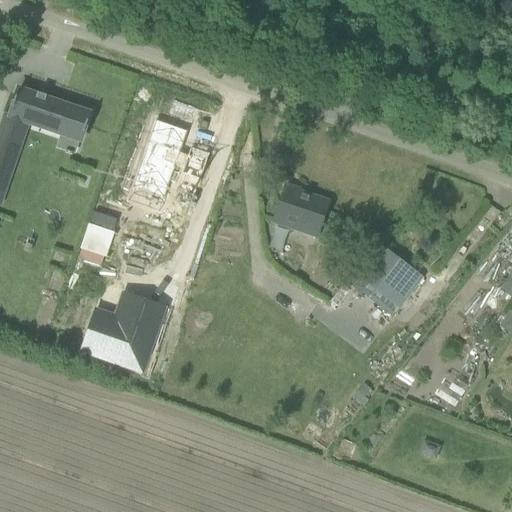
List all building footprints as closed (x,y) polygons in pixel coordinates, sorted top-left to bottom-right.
[(36,97),(18,90),(17,94),(16,98),(15,98),(11,109),(12,110),(10,114),(9,116),(9,117),(5,128),(1,127),(0,127),(0,126),(0,186),(6,189),(29,121),(61,132),(60,134),(77,140),(77,139),(79,140),(79,141),(80,142),(82,138),(81,138),(82,134),(83,134),(87,123),(86,122),(88,118),(90,115),(45,100),(46,97),(44,97),(44,98),(38,95),(37,94),(36,97)] [(155,122),(132,190),(164,201),(175,168),(183,171),(181,176),(200,182),(209,156),(190,150),(188,156),(180,154),(187,133),(155,122)] [(285,186),(279,205),(273,223),(316,237),(328,203),(298,193),(299,191),(285,186)] [(374,244),(347,280),(394,315),(421,279),(374,244)] [(94,311),(79,353),(141,375),(164,310),(122,295),(114,318),(94,311)] [(511,313),(509,312),(499,328),(511,336),(511,335),(511,313)] [(424,440),(419,453),(435,459),(440,446),(424,440)]
